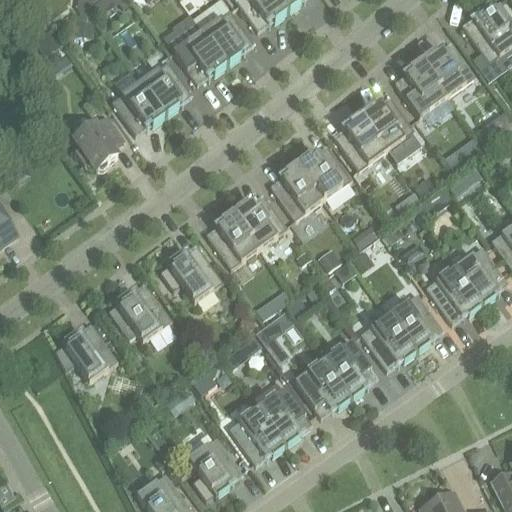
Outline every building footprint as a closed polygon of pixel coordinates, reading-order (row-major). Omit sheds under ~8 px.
[(124,0),(112,0),(118,8),(123,14),(131,8),(124,0)] [(274,29),(288,19),(273,0),(239,0),(233,4),(257,38),(258,37),(258,36),(272,26),(274,29)] [(273,0),(288,19),(300,11),(298,8),(308,0),(273,0)] [(109,14),(102,4),(95,9),(94,10),(102,20),(109,14)] [(464,33),(462,34),(488,70),(511,53),(511,41),(504,31),(511,25),(499,7),(491,13),(490,10),(476,20),(478,23),(464,33)] [(229,17),(203,36),(228,72),(239,64),(237,61),(251,51),(252,51),(253,50),(229,17)] [(96,28),(77,25),(75,42),(93,45),(96,28)] [(214,82),(228,72),(203,36),(173,58),(196,91),(198,90),(198,89),(212,79),(214,82)] [(50,38),(35,48),(46,63),(61,52),(50,38)] [(421,68),(447,104),(475,83),(452,50),(450,51),(436,62),(434,59),(421,68)] [(168,68),(140,88),(166,123),(178,115),(175,112),(190,102),(191,101),(168,68)] [(447,104),(421,68),(408,77),(411,80),(396,90),(395,91),(419,124),(447,104)] [(120,102),(111,109),(135,142),(136,141),(136,140),(150,130),(152,133),(166,123),(140,88),(132,76),(112,90),(120,102)] [(373,113),(361,121),(386,157),(388,156),(397,169),(422,152),(412,139),(414,137),(390,104),(389,105),(389,106),(375,116),(373,113)] [(511,127),(505,119),(476,140),(487,155),(511,137),(511,127)] [(357,178),(386,157),(361,121),(347,131),(349,134),(335,144),(334,145),(357,178)] [(70,131),(69,136),(75,143),(73,144),(80,153),(74,157),(84,171),(90,167),(97,176),(98,176),(99,176),(100,177),(101,177),(102,176),(104,176),(105,175),(105,174),(106,173),(106,172),(106,171),(106,170),(117,162),(111,154),(122,146),(123,147),(124,147),(107,124),(95,132),(93,129),(93,130),(88,123),(82,123),(70,131)] [(297,171),(323,207),(351,187),(327,153),(326,154),(326,155),(312,165),(310,162),(297,171)] [(458,154),(443,165),(455,180),(469,170),(458,154)] [(294,227),(323,207),(297,171),(284,180),(286,183),(272,193),(270,194),(294,227)] [(458,183),(448,191),(455,201),(465,193),(458,183)] [(427,185),(415,194),(422,204),(435,195),(427,185)] [(445,196),(434,204),(441,215),(453,207),(445,196)] [(415,197),(407,203),(415,214),(423,208),(415,197)] [(234,219),(259,255),(287,235),(263,202),(262,203),(248,213),(246,211),(234,219)] [(0,252),(17,241),(0,216),(0,252)] [(230,276),(259,255),(234,219),(220,229),(222,232),(208,242),(207,243),(230,276)] [(371,231),(352,244),(359,254),(378,240),(371,231)] [(511,231),(490,247),(511,277),(511,231)] [(395,232),(383,241),(390,250),(402,241),(395,232)] [(160,279),(173,297),(180,291),(194,310),(223,289),(197,252),(195,253),(195,254),(181,264),(179,261),(166,270),(167,273),(160,279)] [(482,253),(454,273),(482,312),(494,304),(492,301),(506,291),(508,290),(482,253)] [(330,255),(318,264),(327,277),(339,268),(330,255)] [(363,257),(352,265),(360,276),(371,268),(363,257)] [(468,322),(482,312),(454,273),(425,294),(451,331),(452,329),(466,319),(468,322)] [(116,312),(108,318),(128,345),(136,340),(142,349),(171,328),(145,291),(144,292),(144,293),(130,303),(128,300),(114,310),(116,312)] [(416,300),(389,320),(416,359),(429,350),(427,347),(441,337),(441,338),(443,337),(416,300)] [(266,308),(254,316),(262,326),(273,318),(266,308)] [(403,369),(416,359),(389,320),(360,341),(386,377),(387,376),(401,366),(403,369)] [(62,352),(55,358),(65,378),(75,370),(89,389),(118,368),(92,332),(90,333),(76,343),(74,340),(61,350),(62,352)] [(253,341),(242,350),(250,361),(262,352),(253,341)] [(275,341),(264,349),(279,369),(290,361),(276,342),(275,341)] [(351,347),(323,367),(351,406),(363,397),(361,395),(375,384),(375,385),(377,384),(351,347)] [(229,360),(224,364),(232,375),(238,371),(229,360)] [(337,416),(351,406),(323,367),(294,388),(320,424),(321,423),(335,413),(337,416)] [(215,370),(192,387),(201,399),(216,388),(212,382),(214,380),(217,372),(215,370)] [(188,394),(174,404),(181,415),(196,405),(188,394)] [(285,394),(257,414),(285,453),(298,444),(296,441),(310,431),(310,432),(311,431),(285,394)] [(285,453),(257,414),(229,435),(255,471),(256,470),(270,460),(272,463),(285,453)] [(216,444),(187,465),(200,483),(192,488),(205,507),(213,501),(215,504),(228,494),(226,491),(240,481),(241,481),(242,480),(216,444)] [(511,511),(511,468),(511,469),(511,470),(511,482),(510,483),(508,480),(492,488),(504,511),(511,511)] [(136,501),(143,511),(187,511),(165,480),(136,501)] [(459,511),(452,499),(436,507),(433,504),(423,509),(423,511),(459,511)]
